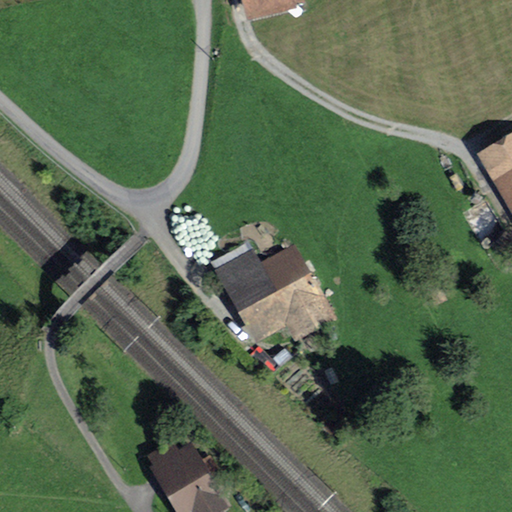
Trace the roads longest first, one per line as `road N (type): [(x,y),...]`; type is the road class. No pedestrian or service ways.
road 1 (unclassified): [(0,102),(102,192),(145,203),(177,186),(194,131),(201,0)]
road 2 (track): [(233,0),(246,42),(292,86),(466,157)]
